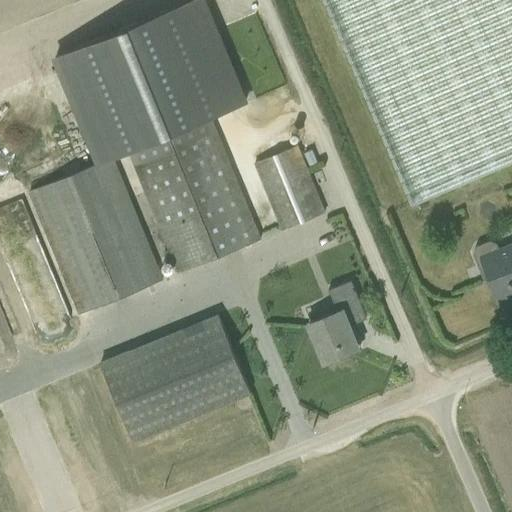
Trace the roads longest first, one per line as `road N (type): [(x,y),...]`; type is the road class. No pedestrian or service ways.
road 1 (unclassified): [(433,382),(273,0)]
road 2 (unclassified): [(433,382),(117,511)]
road 3 (unclassified): [(433,382),(479,511)]
